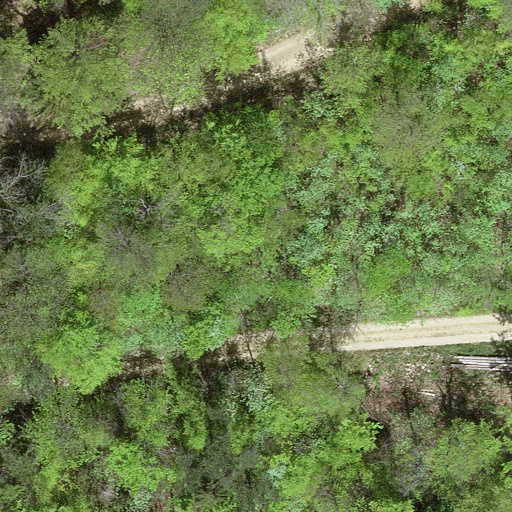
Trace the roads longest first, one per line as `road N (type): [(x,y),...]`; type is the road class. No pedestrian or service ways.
road 1 (track): [(511,322),(182,349),(0,393)]
road 2 (track): [(0,129),(84,126),(206,95),(330,44),(402,0)]
